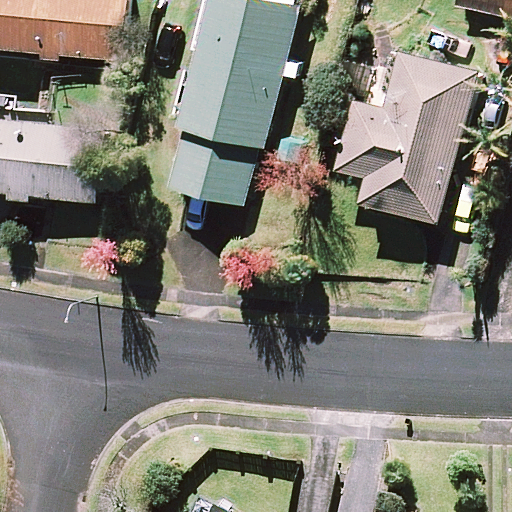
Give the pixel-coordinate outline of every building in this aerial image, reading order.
[(0,0),(0,46),(54,53),(53,59),(69,61),(70,54),(128,61),(134,0),(0,0)] [(308,64),(295,61),(310,0),(220,0),(174,186),(252,205),(262,163),(288,169),(293,148),(274,143),(291,77),(304,81),(308,64)] [(511,0),(466,0),(465,5),(511,17),(511,0)] [(487,73),(401,50),(387,100),(369,95),(350,166),(380,174),(373,203),(447,223),(487,73)] [(0,186),(20,190),(18,199),(41,202),(42,193),(101,203),(113,131),(0,112),(0,186)]
